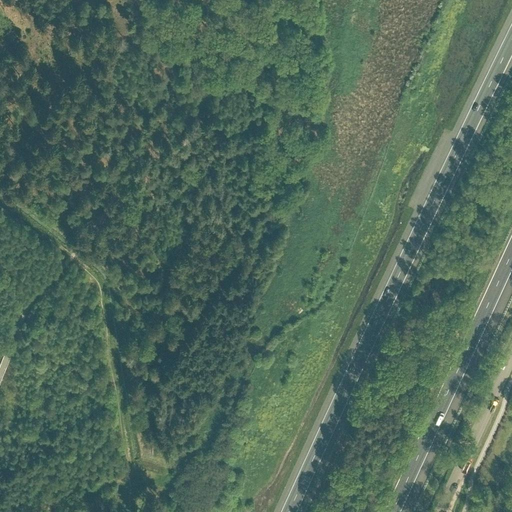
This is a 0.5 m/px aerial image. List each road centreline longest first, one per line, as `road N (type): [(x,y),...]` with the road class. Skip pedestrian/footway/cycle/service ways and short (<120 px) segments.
road 1 (motorway): [(511,39),(288,511)]
road 2 (motorway): [(391,511),(511,251)]
road 3 (secondary): [(439,511),(511,355)]
